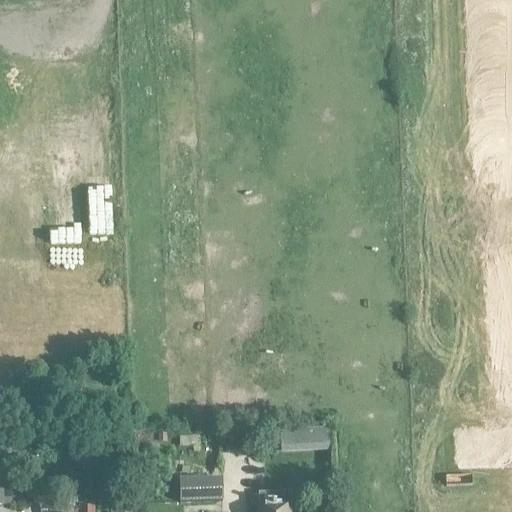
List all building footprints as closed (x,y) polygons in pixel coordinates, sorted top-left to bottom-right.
[(112,126),(113,101),(101,101),(100,126),(112,126)] [(294,448),(293,432),(279,432),(280,449),(294,448)] [(57,480),(79,481),(79,471),(57,471),(57,480)] [(0,506),(12,506),(11,480),(0,480),(0,506)] [(180,504),(223,503),(223,480),(180,481),(180,504)] [(289,511),(289,494),(257,495),(258,504),(256,504),(255,511),(289,511)]
